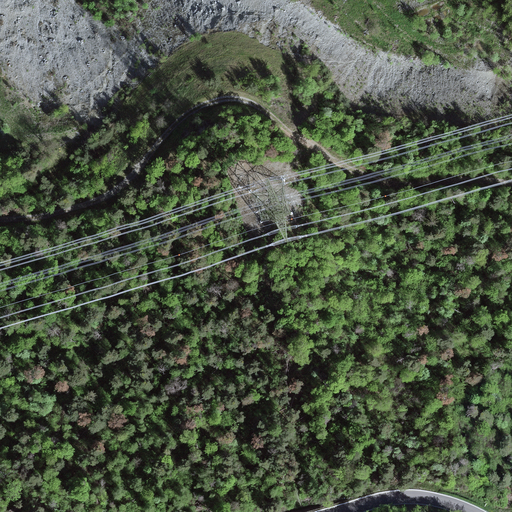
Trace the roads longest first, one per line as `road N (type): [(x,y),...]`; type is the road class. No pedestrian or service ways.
road 1 (track): [(511,186),(386,186),(350,172),(243,102),(222,102),(175,123),(103,199),(0,223)]
road 2 (tertiary): [(460,511),(400,498),(344,511)]
